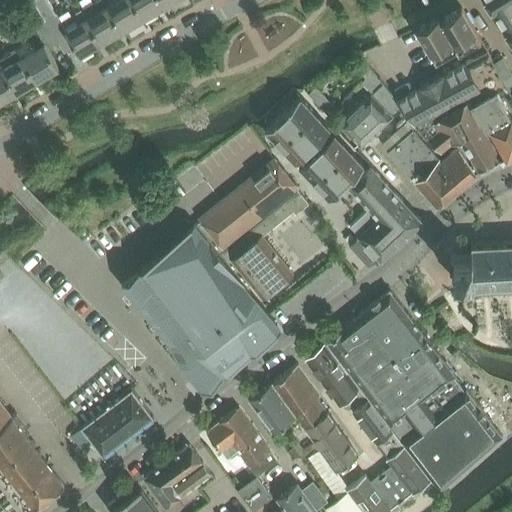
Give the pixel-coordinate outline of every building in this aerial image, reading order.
[(64,51),(75,45),(80,54),(102,41),(83,7),(61,20),(49,0),(33,0),(44,19),(45,18),(58,41),(64,51)] [(102,41),(123,29),(106,0),(94,0),(83,7),(102,41)] [(134,0),(106,0),(123,29),(144,16),(134,0)] [(134,0),(144,16),(164,4),(161,0),(134,0)] [(503,26),(502,26),(511,41),(511,0),(485,0),(495,14),(496,13),(503,26)] [(462,6),(441,18),(439,14),(438,15),(460,52),(482,39),(462,6)] [(436,61),(457,49),(459,52),(460,52),(438,15),(427,22),(417,27),(436,61)] [(33,44),(23,49),(25,53),(23,54),(18,45),(17,45),(37,79),(59,66),(48,47),(58,41),(45,18),(44,19),(34,24),(44,41),(35,47),(33,44)] [(0,65),(15,92),(37,79),(17,45),(0,55),(0,65)] [(418,87),(397,99),(427,134),(441,150),(452,141),(460,136),(473,159),(479,168),(491,162),(501,156),(502,157),(503,158),(511,152),(511,114),(497,88),(507,83),(487,50),(445,73),(418,87)] [(362,57),(355,64),(366,77),(364,79),(375,91),(340,122),(361,145),(393,116),(389,112),(399,103),(384,83),(362,57)] [(0,100),(15,92),(0,65),(0,100)] [(336,106),(316,85),(308,93),(328,114),(336,106)] [(330,127),(300,95),(265,127),(295,160),(330,127)] [(462,182),(475,171),(457,145),(441,158),(413,127),(387,149),(414,180),(413,180),(436,205),(453,190),(462,182)] [(334,131),(299,164),(329,197),(364,164),(334,131)] [(200,217),(201,219),(196,223),(244,281),(248,277),(263,295),(293,271),(263,234),(293,209),(306,199),(296,186),(298,184),(275,156),(200,217)] [(372,164),(350,184),(370,206),(351,224),(360,234),(350,244),(369,264),(379,255),(381,257),(392,247),(402,238),(422,219),(372,164)] [(244,281),(196,223),(195,222),(188,228),(121,282),(185,360),(181,363),(188,371),(194,378),(197,376),(203,384),(270,328),(267,324),(274,318),(245,284),(246,283),(244,281)] [(474,289),(511,286),(511,238),(471,240),(472,254),(457,255),(453,252),(450,255),(454,258),(454,266),(455,273),(452,277),(454,279),(457,276),(458,286),(460,288),(473,287),(474,289)] [(362,312),(326,340),(404,442),(406,440),(433,477),(438,484),(503,434),(466,387),(465,388),(455,375),(456,374),(390,288),(362,310),(362,312)] [(404,442),(326,340),(305,356),(338,399),(343,395),(353,408),(352,409),(388,455),(404,442)] [(297,362),(273,380),(307,424),(328,409),(318,396),(318,397),(317,396),(321,393),(297,362)] [(250,398),(273,430),(294,415),(271,382),(250,398)] [(81,426),(103,455),(128,436),(154,416),(132,387),(81,426)] [(0,401),(0,462),(34,506),(63,483),(24,432),(29,428),(23,421),(17,413),(12,417),(0,401)] [(222,417),(206,429),(221,449),(221,448),(227,456),(238,449),(243,445),(259,433),(239,405),(222,417)] [(342,428),(328,409),(307,424),(323,446),(308,456),(337,496),(349,487),(337,469),(339,467),(340,468),(361,452),(342,428)] [(243,445),(238,449),(256,474),(262,470),(277,459),(259,433),(243,445)] [(410,488),(413,492),(433,477),(406,440),(404,442),(388,455),(386,457),(393,466),(387,471),(385,468),(378,473),(380,476),(374,480),(367,471),(349,486),(350,487),(369,511),(386,511),(394,506),(392,503),(410,488)] [(203,461),(192,446),(189,442),(144,476),(166,505),(174,510),(183,503),(178,496),(211,472),(203,461)] [(292,457),(302,455),(295,445),(287,450),(292,457)] [(272,496),(257,474),(238,487),(253,509),(256,507),(268,499),(272,496)] [(278,498),(284,505),(289,511),(318,511),(315,507),(327,499),(326,498),(314,482),(314,481),(313,480),(302,489),(298,484),(298,483),(297,482),(277,497),(278,498)] [(158,511),(141,488),(137,490),(133,485),(108,504),(111,509),(112,511),(113,510),(113,511),(158,511)] [(327,505),(332,511),(369,511),(350,487),(327,505)] [(268,499),(256,507),(259,511),(262,511),(272,505),(268,499)]
